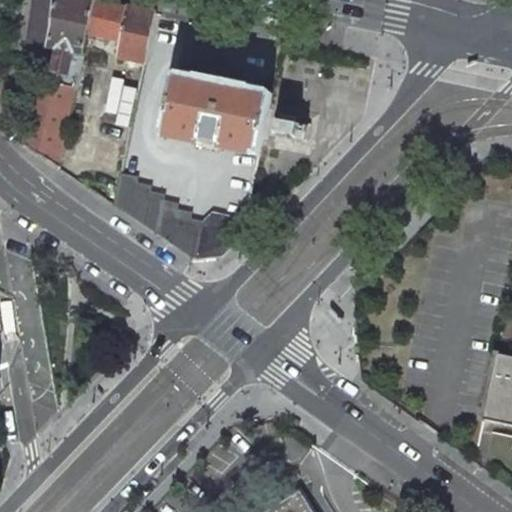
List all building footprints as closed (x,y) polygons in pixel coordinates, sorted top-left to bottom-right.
[(95,1),(91,0),(55,0),(53,28),(49,47),(59,49),(54,72),(66,75),(65,85),(76,88),(81,66),(95,1)] [(156,13),(95,1),(81,66),(88,67),(95,35),(121,41),(118,57),(146,62),(156,13)] [(273,94),(175,74),(162,136),(203,144),(204,141),(220,144),(219,148),(260,156),(273,94)] [(33,79),(32,79),(25,146),(59,168),(70,117),(76,88),(65,85),(42,81),(33,79)] [(138,178),(122,175),(116,206),(168,241),(193,259),(223,257),(240,240),(242,238),(246,219),(213,212),(204,222),(191,219),(193,213),(178,210),(179,204),(164,201),(166,196),(151,193),(152,187),(137,184),(138,178)] [(511,356),(496,354),(483,419),(511,425),(511,356)] [(315,511),(301,489),(263,511),(315,511)]
